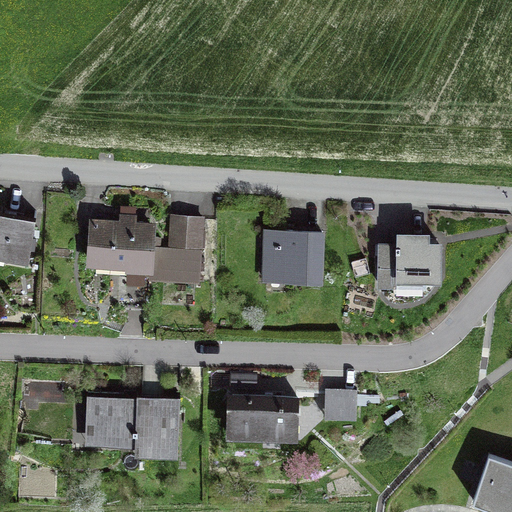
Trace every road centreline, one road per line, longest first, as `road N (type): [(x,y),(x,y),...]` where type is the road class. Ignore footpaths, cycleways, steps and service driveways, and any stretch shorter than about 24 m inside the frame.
road 1 (residential): [(0,349),(405,357),(455,329),(511,260)]
road 2 (residential): [(0,167),(511,204)]
